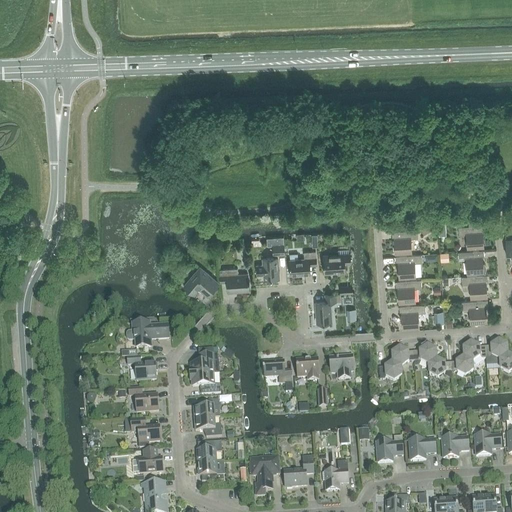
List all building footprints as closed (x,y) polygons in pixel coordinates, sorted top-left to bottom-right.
[(458,227),(459,235),(466,235),(467,248),(484,247),(483,233),(480,233),(480,231),(484,231),(484,225),(458,227)] [(394,239),(395,253),(412,252),(411,239),(418,238),(418,230),(392,232),(392,237),(397,237),(397,239),(394,239)] [(257,265),(257,275),(264,274),(264,280),(279,279),(278,258),(278,255),(285,255),(284,245),(273,245),(274,255),(274,258),(263,259),(263,265),(257,265)] [(486,269),(486,268),(486,266),(485,265),(485,264),(483,264),(482,258),(480,258),(480,256),(484,256),(484,250),(458,252),(459,260),(466,260),(467,273),(476,272),(477,274),(485,274),(485,272),(486,271),(486,269)] [(290,260),(291,275),(311,274),(310,265),(317,265),(316,251),(304,252),(304,259),(298,260),(298,253),(290,254),(290,260)] [(345,263),(351,263),(350,254),(323,256),(325,273),(346,271),(345,263)] [(398,264),(399,278),(416,277),(415,263),(422,263),(422,255),(396,256),(396,262),(401,261),(401,264),(398,264)] [(199,289),(208,297),(219,284),(200,267),(183,286),(193,295),(199,289)] [(221,282),(227,282),(228,292),(249,291),(249,283),(250,283),(250,281),(249,281),(248,274),(238,275),(238,268),(220,270),(221,282)] [(484,281),(488,280),(488,275),(462,277),(463,285),(470,285),(471,298),(487,297),(486,283),(484,283),(484,281)] [(398,289),(399,303),(415,302),(414,288),(422,288),(421,280),(396,282),(396,287),(400,287),(400,289),(398,289)] [(326,302),(316,302),(317,323),(324,322),(324,323),(325,323),(325,322),(332,322),(330,302),(341,301),(340,294),(325,295),(326,302)] [(483,306),(488,305),(487,300),(462,302),(462,310),(470,310),(471,323),(487,322),(486,308),(484,308),(483,306)] [(404,314),(402,314),(403,328),(419,327),(418,313),(426,313),(425,305),(399,306),(400,312),(404,311),(404,314)] [(169,339),(168,326),(150,327),(150,324),(133,325),(133,332),(129,332),(128,333),(127,335),(127,339),(128,340),(130,341),(136,340),(136,348),(151,347),(151,340),(169,339)] [(485,347),(486,359),(486,365),(500,364),(500,360),(508,355),(507,346),(499,342),(491,347),(485,347)] [(464,358),(473,362),(473,368),(483,361),(482,359),(486,359),(485,347),(480,348),(471,344),(463,349),(464,358)] [(420,352),(414,352),(415,362),(420,361),(429,365),(437,360),(436,351),(428,347),(420,352)] [(190,371),(190,376),(214,374),(214,375),(219,374),(218,355),(214,355),(213,349),(198,350),(199,356),(200,356),(201,362),(200,364),(191,365),(191,371),(190,371)] [(409,362),(415,362),(414,352),(408,353),(400,349),(392,354),(393,363),(401,367),(409,362)] [(511,356),(508,355),(500,360),(500,364),(500,369),(509,373),(511,371),(511,356)] [(350,372),(354,372),(352,357),(330,359),(331,374),(338,373),(339,380),(351,379),(350,372)] [(140,358),(128,359),(128,366),(136,365),(137,382),(156,380),(156,372),(158,372),(157,365),(155,365),(155,364),(141,365),(140,358)] [(473,362),(464,358),(456,363),(451,363),(451,373),(457,372),(466,376),(473,371),(473,368),(473,362)] [(308,377),(308,381),(319,380),(318,377),(319,376),(318,359),(297,361),(298,378),(308,377)] [(437,360),(429,365),(429,374),(438,378),(445,373),(451,373),(451,363),(445,364),(437,360)] [(285,377),(286,393),(293,392),(291,372),(285,372),(284,362),(264,363),(264,370),(263,370),(263,372),(264,371),(265,378),(285,377)] [(401,367),(393,363),(385,368),(379,368),(380,380),(385,380),(386,377),(394,381),(402,376),(401,367)] [(214,374),(190,376),(190,381),(192,381),(192,387),(201,387),(203,388),(203,394),(201,394),(201,395),(221,394),(220,385),(214,385),(214,375),(214,374)] [(129,390),(130,397),(136,397),(137,413),(159,412),(157,395),(142,396),(142,389),(129,390)] [(318,392),(319,408),(327,407),(326,391),(318,392)] [(194,409),(195,420),(215,419),(220,418),(219,400),(204,401),(204,408),(194,409)] [(145,427),(145,419),(126,421),(127,431),(132,431),(132,433),(138,433),(139,444),(140,449),(149,448),(149,443),(160,442),(159,434),(160,434),(159,426),(145,427)] [(215,419),(195,420),(196,431),(206,431),(206,438),(222,437),(221,425),(215,425),(215,419)] [(491,450),(502,449),(501,436),(490,437),(490,436),(475,437),(476,457),(491,456),(491,450)] [(376,444),(378,464),(393,463),(393,457),(403,456),(402,437),(394,438),(395,443),(392,444),(392,443),(376,444)] [(459,458),(458,452),(469,452),(468,438),(457,439),(457,438),(442,439),(443,459),(459,458)] [(426,460),(425,455),(436,454),(435,440),(424,441),(424,440),(409,441),(410,461),(426,460)] [(198,452),(197,452),(197,459),(199,459),(199,464),(217,463),(216,454),(222,453),(221,442),(207,443),(208,450),(198,451),(198,452)] [(144,460),(140,460),(141,475),(163,473),(162,458),(158,459),(157,451),(143,452),(144,460)] [(286,488),(287,490),(292,489),(293,487),(307,486),(306,474),(314,474),(313,457),(303,458),(304,471),(284,472),(285,488),(286,488)] [(255,485),(256,495),(258,497),(264,497),(266,494),(265,491),(273,490),(272,475),(280,475),(279,458),(260,459),(260,462),(251,463),(252,477),(258,476),(258,484),(255,485)] [(200,468),(198,469),(199,476),(200,476),(200,477),(210,476),(210,482),(224,481),(224,475),(223,462),(217,463),(199,464),(200,468)] [(349,484),(347,462),(337,463),(338,472),(325,473),(325,474),(322,474),(323,482),(325,482),(326,492),(340,491),(339,484),(349,484)] [(141,485),(141,486),(145,486),(145,494),(143,496),(144,503),(145,504),(147,504),(147,511),(165,511),(165,502),(164,502),(163,485),(164,485),(164,484),(141,485)] [(489,496),(489,497),(484,497),(485,511),(502,511),(502,510),(496,510),(495,495),(489,496)] [(388,511),(387,511),(404,511),(405,505),(408,505),(409,504),(409,496),(397,496),(397,502),(388,502),(388,503),(386,503),(386,509),(388,511)] [(474,511),(468,511),(485,511),(484,497),(479,497),(479,496),(473,497),(474,511)] [(451,499),(446,500),(446,511),(458,511),(457,498),(451,498),(451,499)] [(446,511),(446,500),(441,500),(441,499),(434,500),(435,511),(446,511)]
